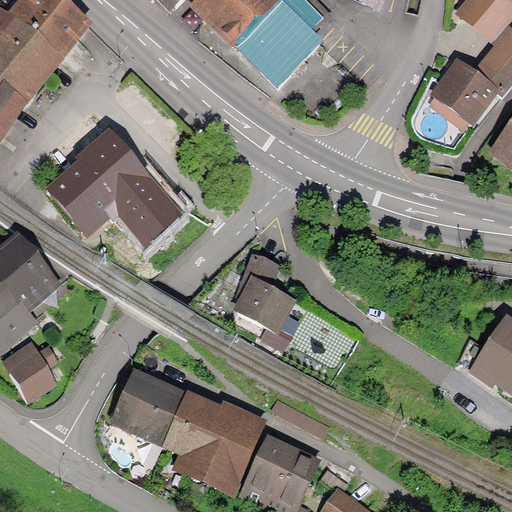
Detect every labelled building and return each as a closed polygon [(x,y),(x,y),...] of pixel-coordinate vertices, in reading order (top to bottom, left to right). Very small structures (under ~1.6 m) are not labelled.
[(61,67),(89,32),(49,0),(18,0),(3,20),(61,67)] [(150,0),(167,17),(184,0),(150,0)] [(200,0),(190,11),(276,92),(288,79),(323,42),(311,31),(321,20),(300,0),(200,0)] [(349,0),(382,15),(387,0),(349,0)] [(511,2),(509,0),(466,0),(457,12),(493,42),(509,24),(511,19),(511,2)] [(0,93),(24,112),(61,67),(3,20),(0,17),(0,93)] [(506,92),(511,84),(511,26),(509,24),(493,42),(497,46),(478,69),(506,92)] [(457,61),(432,96),(474,126),(499,91),(457,61)] [(0,141),(24,112),(0,93),(0,141)] [(511,118),(487,153),(511,171),(511,118)] [(81,162),(47,190),(54,199),(87,238),(110,219),(113,223),(122,216),(145,244),(182,213),(113,129),(78,158),(81,162)] [(0,249),(0,280),(29,314),(62,286),(18,234),(0,249)] [(241,298),(235,314),(266,328),(260,340),(288,354),(297,334),(283,327),(298,300),(270,286),(273,279),(276,280),(281,267),(254,255),(238,297),(241,298)] [(0,355),(2,357),(38,324),(29,314),(0,280),(0,355)] [(511,321),(506,318),(468,375),(511,404),(511,321)] [(32,347),(5,364),(30,404),(59,386),(50,370),(58,365),(48,348),(37,355),(32,347)] [(135,369),(109,426),(163,450),(188,393),(135,369)] [(188,393),(163,450),(179,456),(172,472),(235,499),(269,423),(226,404),(223,409),(188,393)] [(300,511),(324,461),(270,435),(241,497),(274,511),(300,511)] [(369,511),(338,492),(324,511),(369,511)]
